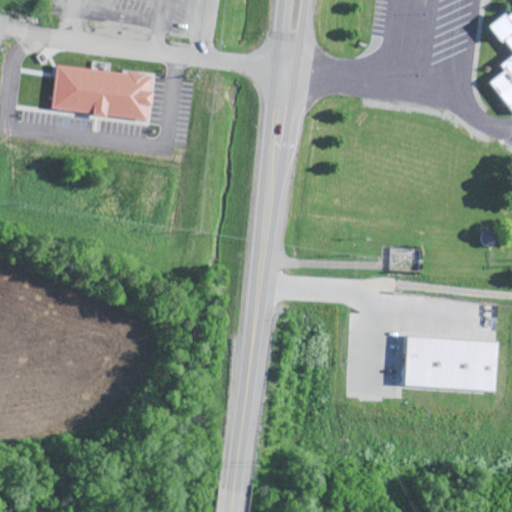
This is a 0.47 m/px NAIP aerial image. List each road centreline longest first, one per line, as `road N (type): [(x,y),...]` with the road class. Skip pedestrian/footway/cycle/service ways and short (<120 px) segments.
road 1 (secondary): [(232,484),(288,74)]
road 2 (residential): [(0,29),(288,74)]
road 3 (residential): [(288,74),(445,90),(459,81),(469,0)]
